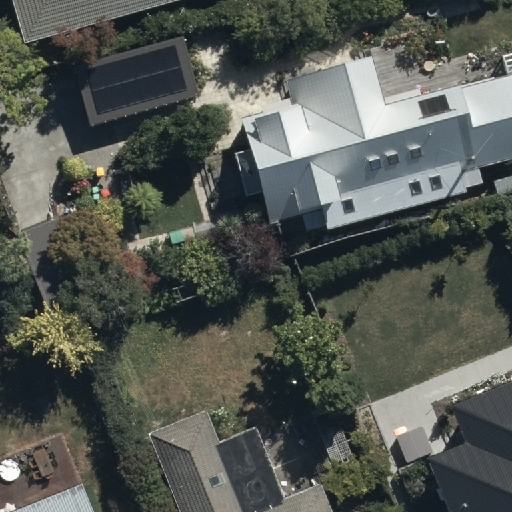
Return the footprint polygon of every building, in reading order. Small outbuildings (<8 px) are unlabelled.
[(14,0),(25,36),(155,0),(14,0)] [(185,35),(75,65),(91,126),(201,96),(185,35)] [(511,163),(511,71),(383,106),(371,60),(287,81),(294,107),(244,120),(270,219),(303,211),(309,234),(486,187),(482,171),(511,163)] [(511,511),(511,380),(453,405),(467,439),(429,454),(452,511),(511,511)] [(204,401),(150,423),(184,511),(328,511),(314,476),(280,489),(254,421),(218,435),(204,401)] [(94,511),(80,473),(0,504),(0,511),(94,511)]
